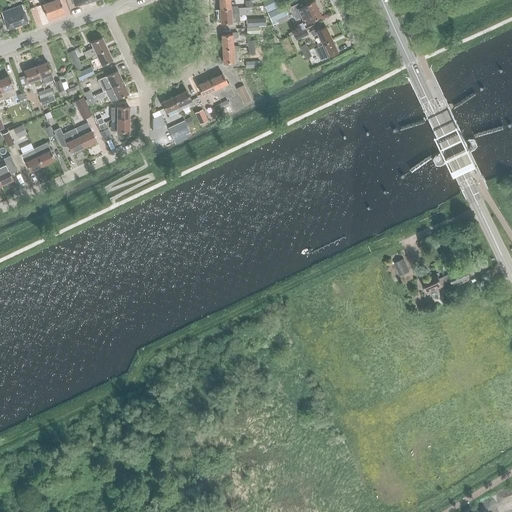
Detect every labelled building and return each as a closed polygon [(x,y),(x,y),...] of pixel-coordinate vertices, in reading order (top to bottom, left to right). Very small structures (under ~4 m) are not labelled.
[(47,19),(63,12),(58,0),(49,0),(50,2),(42,5),(47,19)] [(260,0),(267,13),(279,7),(276,1),(272,3),(270,0),(260,0)] [(295,5),(289,8),(295,20),(300,17),(304,24),(310,21),(311,21),(316,19),(320,17),(313,1),(307,4),(305,0),(295,5)] [(237,6),(230,7),(219,7),(220,24),(231,23),(239,22),(239,13),(241,13),(243,14),(245,14),(245,15),(252,14),(251,1),(244,1),(245,8),(237,8),(237,6)] [(6,31),(17,27),(28,23),(21,5),(1,12),(3,18),(2,19),(6,31)] [(283,6),(267,14),(268,16),(272,25),(278,23),(277,20),(287,15),(283,6)] [(245,19),(246,27),(265,26),(265,19),(258,19),(258,18),(245,19)] [(317,46),(331,40),(325,27),(316,32),(314,30),(310,32),(312,37),(317,34),(320,42),(316,44),(317,46)] [(308,34),(305,29),(293,35),(296,40),(308,34)] [(221,36),(222,50),(238,49),(237,46),(232,47),(232,38),(237,38),(237,32),(232,33),(232,35),(221,36)] [(83,53),(86,58),(106,49),(101,38),(91,43),(93,48),(83,53)] [(337,52),(331,40),(317,46),(318,49),(323,47),(327,57),(337,52)] [(302,53),(308,50),(305,44),(299,47),(302,53)] [(72,64),(79,61),(76,55),(79,54),(76,48),(74,49),(75,50),(74,51),(74,50),(67,53),(72,64)] [(106,49),(86,58),(86,59),(91,56),(93,60),(97,57),(101,65),(112,60),(106,49)] [(238,51),(238,49),(222,50),(223,63),(233,63),(232,52),(238,51)] [(308,50),(302,53),(305,60),(311,57),(308,50)] [(76,71),(82,68),(79,61),(72,64),(76,71)] [(47,62),(35,67),(41,85),(53,80),(47,62)] [(41,85),(35,67),(23,71),(25,75),(19,78),(22,86),(28,84),(27,83),(33,81),(35,87),(41,85)] [(94,74),(91,67),(76,74),(79,81),(94,74)] [(103,91),(106,89),(122,81),(117,71),(98,80),(103,91)] [(209,79),(216,94),(218,94),(216,89),(224,86),(226,90),(230,88),(228,83),(227,84),(222,73),(209,79)] [(9,76),(0,79),(0,90),(3,97),(6,96),(5,91),(13,88),(9,76)] [(213,96),(216,94),(209,79),(196,85),(201,96),(212,91),(213,96)] [(60,80),(54,82),(57,92),(68,88),(65,82),(61,83),(60,80)] [(106,89),(108,93),(113,91),(117,99),(128,94),(122,81),(106,89)] [(70,89),(67,90),(68,94),(79,90),(77,85),(74,87),(73,84),(68,86),(70,89)] [(243,85),(235,89),(242,104),(250,100),(243,85)] [(50,88),(44,90),(46,97),(47,96),(48,100),(52,99),(51,95),(52,94),(50,88)] [(37,93),(39,99),(46,97),(44,90),(37,93)] [(86,99),(92,96),(89,90),(83,93),(86,99)] [(173,97),(180,111),(182,111),(180,106),(188,102),(190,107),(194,105),(192,100),(190,101),(186,91),(173,97)] [(23,93),(17,95),(22,109),(27,107),(26,102),(27,102),(23,93)] [(92,96),(86,99),(89,106),(95,103),(92,96)] [(82,97),(74,102),(82,119),(91,115),(82,97)] [(177,112),(180,111),(173,97),(161,103),(165,113),(175,108),(177,112)] [(220,104),(222,109),(223,110),(225,115),(232,112),(227,101),(220,104)] [(76,110),(72,102),(64,106),(67,113),(76,110)] [(424,121),(427,121),(451,110),(453,107),(451,104),(448,104),(424,116),(423,118),(424,121)] [(111,116),(111,120),(129,120),(129,107),(116,107),(116,116),(111,116)] [(225,115),(223,110),(218,112),(221,119),(226,116),(225,115)] [(200,123),(206,120),(202,111),(195,114),(200,123)] [(187,126),(193,123),(190,117),(184,120),(187,126)] [(116,132),(118,132),(118,136),(121,138),(125,138),(127,136),(127,132),(128,132),(129,120),(111,120),(111,124),(116,124),(116,132)] [(178,123),(169,127),(174,138),(189,131),(187,126),(184,120),(178,123)] [(74,129),(82,148),(96,141),(91,130),(91,131),(87,122),(74,129)] [(53,128),(51,123),(43,127),(48,137),(53,135),(50,129),(53,128)] [(109,134),(104,123),(98,125),(104,137),(109,134)] [(22,125),(13,129),(18,138),(26,134),(22,125)] [(61,146),(68,147),(71,153),(82,148),(74,129),(62,134),(59,128),(53,131),(61,146)] [(7,146),(12,144),(7,132),(1,134),(7,146)] [(436,166),(440,166),(448,163),(474,150),(477,146),(473,138),(468,137),(434,153),(431,157),(436,166)] [(46,143),(34,149),(42,167),(54,161),(46,143)] [(29,173),(42,167),(34,149),(20,155),(23,162),(24,162),(29,173)] [(0,164),(0,185),(0,186),(13,180),(10,174),(17,171),(10,156),(3,159),(4,162),(0,164)] [(477,273),(490,267),(482,249),(476,252),(478,257),(471,260),(477,273)] [(394,263),(400,276),(409,272),(403,259),(394,263)] [(443,277),(445,280),(447,284),(451,282),(454,287),(470,280),(464,266),(448,274),(448,275),(443,277)] [(442,286),(447,284),(445,280),(443,277),(439,279),(436,274),(420,281),(426,294),(442,287),(442,286)]
